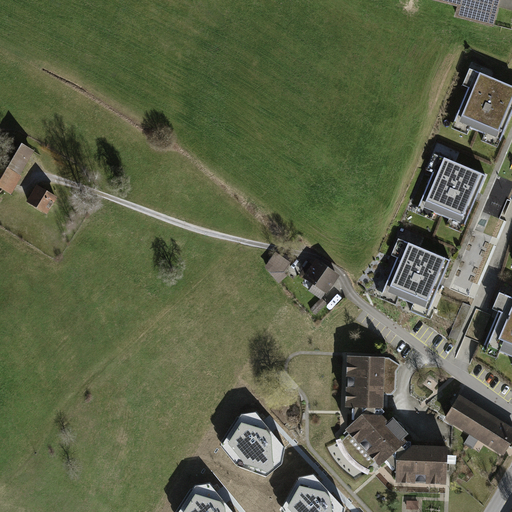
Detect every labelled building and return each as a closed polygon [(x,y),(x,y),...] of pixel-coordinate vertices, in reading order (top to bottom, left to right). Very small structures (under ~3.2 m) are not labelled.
[(500,0),(424,0),(457,9),(455,18),(493,28),(500,0)] [(511,85),(470,68),(463,83),(469,86),(452,127),(467,133),(470,127),(484,133),(482,140),(498,147),(511,113),(511,85)] [(34,151),(10,136),(0,152),(0,187),(11,194),(22,176),(20,175),(34,151)] [(486,174),(434,152),(427,169),(433,171),(416,212),(432,218),(434,212),(448,218),(445,225),(462,232),(477,196),(486,174)] [(57,196),(36,184),(27,200),(47,212),(57,196)] [(450,259),(398,238),(391,254),(397,257),(380,297),(395,304),(398,297),(413,304),(410,310),(426,316),(441,281),(450,259)] [(290,262),(275,252),(264,266),(279,283),(288,275),(284,272),(290,262)] [(339,275),(315,259),(312,265),(306,261),(298,271),(304,275),(302,277),(313,284),(308,291),(321,299),(325,292),(327,293),(339,275)] [(511,296),(500,292),(493,308),(498,310),(497,314),(481,351),(497,358),(500,351),(511,356),(511,362),(511,364),(511,296)] [(327,303),(322,298),(311,310),(315,314),(327,303)] [(463,303),(449,337),(457,340),(470,306),(463,303)] [(477,309),(466,336),(472,338),(479,342),(491,315),(477,309)] [(344,429),(349,433),(341,440),(343,445),(345,449),(348,453),(352,457),(355,460),(359,463),(363,466),(367,468),(375,462),(379,465),(386,459),(395,469),(395,481),(446,483),(448,445),(412,444),(410,445),(410,441),(405,441),(406,440),(404,437),(408,433),(400,424),(393,416),(388,420),(382,414),(381,414),(384,411),(381,407),(382,407),(384,357),(346,355),(344,405),(354,406),(354,420),(344,429)] [(511,440),(511,427),(460,395),(445,420),(503,455),(511,440)] [(256,411),(242,413),(221,445),(237,465),(267,476),(283,462),(285,447),(256,411)] [(315,474),(301,476),(280,507),(283,511),(343,511),(344,509),(315,474)] [(233,511),(210,483),(196,485),(178,511),(233,511)] [(418,501),(406,501),(406,509),(418,510),(418,501)]
